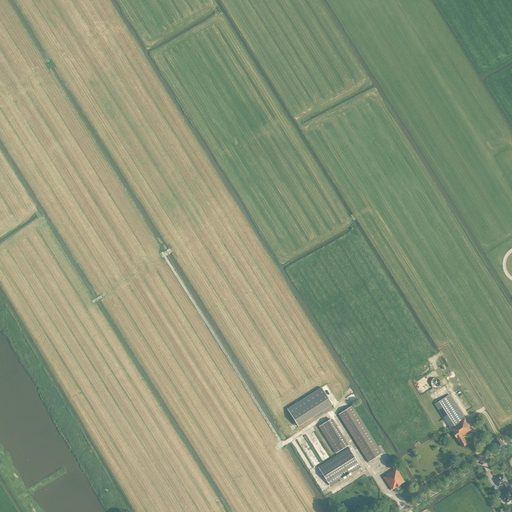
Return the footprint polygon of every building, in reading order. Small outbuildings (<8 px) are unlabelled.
[(440,384),(440,383),(440,382),(440,381),(440,380),(439,379),(438,378),(437,378),(436,378),(435,378),(434,378),(432,379),(432,380),(431,381),(431,383),(431,384),(432,386),(434,387),(436,387),(437,387),(438,387),(439,386),(440,385),(440,384)] [(287,409),(298,426),(332,404),(321,387),(287,409)] [(450,394),(435,404),(463,447),(468,444),(463,436),(471,431),(469,427),(471,426),(450,394)] [(368,462),(382,453),(352,406),(338,414),(368,462)] [(349,445),(332,418),(319,426),(336,453),(349,445)] [(318,467),(329,485),(360,466),(349,448),(318,467)] [(383,477),(391,490),(404,481),(396,468),(386,474),(387,475),(383,477)] [(504,475),(496,480),(499,486),(504,483),(507,487),(503,489),(504,490),(500,492),(507,502),(511,498),(511,487),(510,485),(507,481),(508,481),(504,475)]
